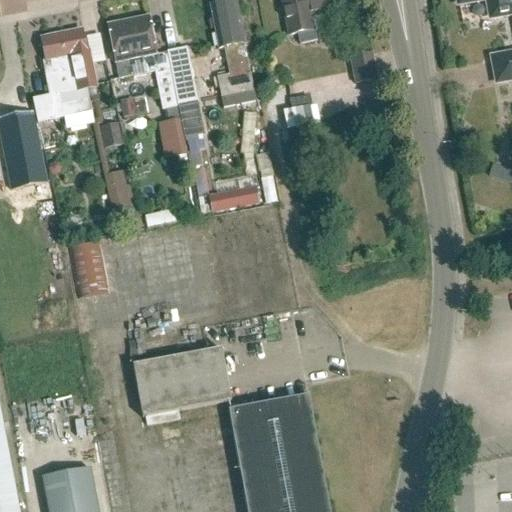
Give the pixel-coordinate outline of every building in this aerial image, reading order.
[(282,0),(290,37),(296,36),(298,46),(316,42),(314,33),(312,19),(325,17),(322,0),(282,0)] [(511,16),(508,0),(457,0),(459,6),(487,0),(491,20),(511,16)] [(253,93),(244,46),(236,2),(210,7),(215,36),(211,37),(214,49),(218,48),(218,51),(224,50),(228,75),(216,77),(220,100),(253,93)] [(178,108),(167,52),(155,54),(149,19),(108,27),(115,65),(117,65),(120,81),(155,74),(162,111),(178,108)] [(86,116),(92,115),(87,91),(96,89),(89,54),(86,55),(82,32),(41,40),(46,69),(43,70),(46,84),(47,84),(49,98),(33,101),(38,126),(65,120),(67,119),(86,116)] [(167,52),(178,108),(197,104),(186,48),(167,52)] [(355,86),(376,82),(371,56),(350,60),(355,86)] [(498,84),(511,81),(511,56),(493,60),(498,84)] [(253,93),(220,100),(222,111),(255,105),(253,93)] [(123,101),(124,117),(147,115),(146,100),(123,101)] [(367,135),(386,131),(380,101),(361,105),(367,135)] [(314,105),(287,112),(291,131),(318,124),(314,105)] [(255,167),(255,114),(245,113),(244,167),(255,167)] [(33,114),(0,120),(0,144),(9,192),(46,185),(33,114)] [(86,116),(67,119),(69,131),(89,127),(86,116)] [(164,161),(186,156),(179,121),(158,125),(164,161)] [(105,151),(121,148),(117,126),(101,130),(105,151)] [(111,212),(131,207),(123,173),(104,177),(111,212)] [(258,206),(255,190),(208,200),(211,215),(258,206)] [(147,217),(149,226),(177,221),(176,211),(147,217)] [(77,300),(108,294),(99,244),(68,249),(77,300)] [(178,422),(177,414),(230,404),(220,352),(132,369),(142,420),(145,420),(147,428),(178,422)] [(245,511),(327,511),(307,399),(227,414),(245,511)] [(0,511),(17,511),(0,421),(0,511)] [(47,511),(97,511),(90,470),(41,479),(47,511)]
